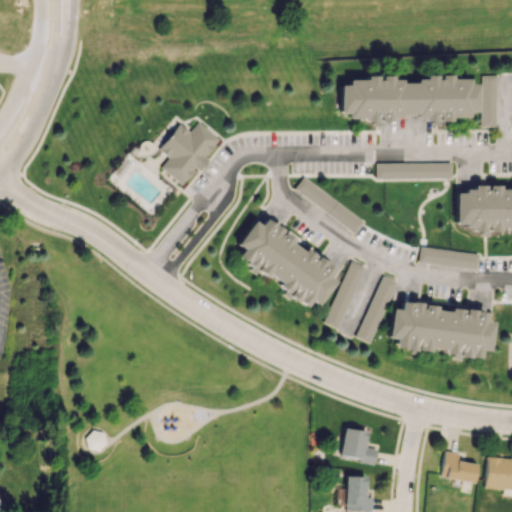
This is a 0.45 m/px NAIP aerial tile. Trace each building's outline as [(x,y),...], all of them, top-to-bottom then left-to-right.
[(474,77),(492,76),(493,129),(475,129),(474,77)] [(465,82),(472,82),(472,112),(465,112),(465,116),(411,117),(411,112),(398,112),(398,118),(343,118),(343,113),(335,113),(335,83),(343,83),(343,79),(398,79),(398,83),(411,83),(411,78),(465,78),(465,82)] [(153,167),(176,187),(215,141),(192,121),(182,133),(169,122),(148,147),(161,158),(153,167)] [(372,164),(449,163),(449,177),(372,179),(372,164)] [(300,175),(361,221),(351,233),(291,187),(300,175)] [(453,224),(461,224),(463,230),(497,231),(497,227),(511,227),(511,185),(511,189),(497,188),(496,185),(477,185),(455,193),(453,192),(453,224)] [(226,245),(252,215),(328,280),(302,310),(226,245)] [(474,269),(476,254),(418,246),(416,261),(474,269)] [(349,262),(364,268),(335,333),(320,326),(349,262)] [(380,276),(393,282),(366,345),(352,339),(380,276)] [(483,311),(447,308),(446,311),(433,310),(433,304),(398,301),(397,309),(388,308),(386,338),(393,339),(392,349),(428,351),(428,348),(442,349),(442,354),(451,354),(451,357),(477,359),(478,350),(487,351),(489,321),(483,321),(483,311)] [(344,428),(366,432),(360,460),(338,456),(344,428)] [(91,430),(102,433),(105,443),(99,451),(87,449),(84,438),(91,430)] [(375,449),(371,464),(358,462),(361,446),(375,449)] [(438,474),(442,454),(474,459),(471,479),(438,474)] [(483,487),(511,488),(511,458),(484,457),(483,487)] [(345,476),(366,476),(366,510),(345,510),(345,476)]
